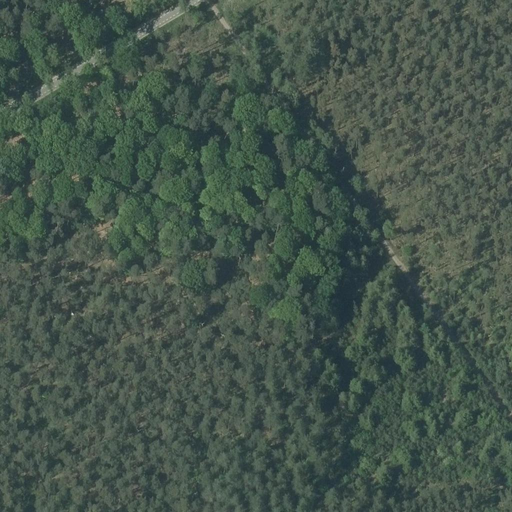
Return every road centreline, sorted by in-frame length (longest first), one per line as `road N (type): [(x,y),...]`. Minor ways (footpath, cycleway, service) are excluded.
road 1 (unknown): [(511,404),(449,314),(194,0)]
road 2 (tertiary): [(0,119),(195,0)]
